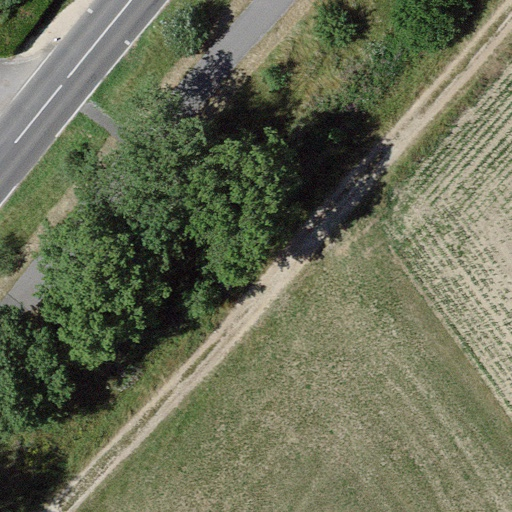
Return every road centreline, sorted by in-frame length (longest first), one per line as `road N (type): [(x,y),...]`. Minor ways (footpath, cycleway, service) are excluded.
road 1 (track): [(511,7),(52,511)]
road 2 (secondary): [(133,0),(0,162)]
